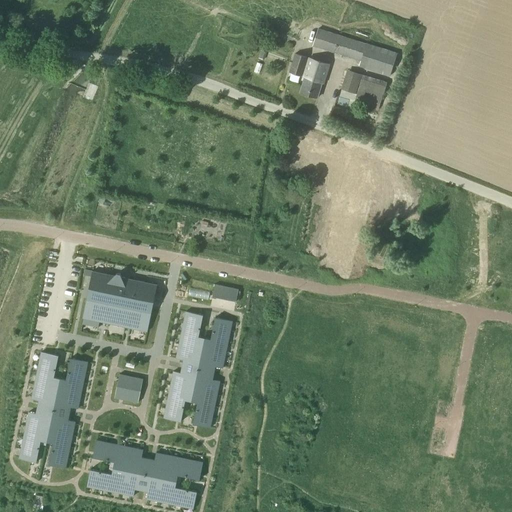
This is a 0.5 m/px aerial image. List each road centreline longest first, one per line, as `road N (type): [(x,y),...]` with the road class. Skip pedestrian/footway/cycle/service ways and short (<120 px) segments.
road 1 (unclassified): [(0,39),(201,82),(511,204)]
road 2 (residential): [(0,224),(474,312)]
road 3 (residential): [(474,312),(444,454)]
